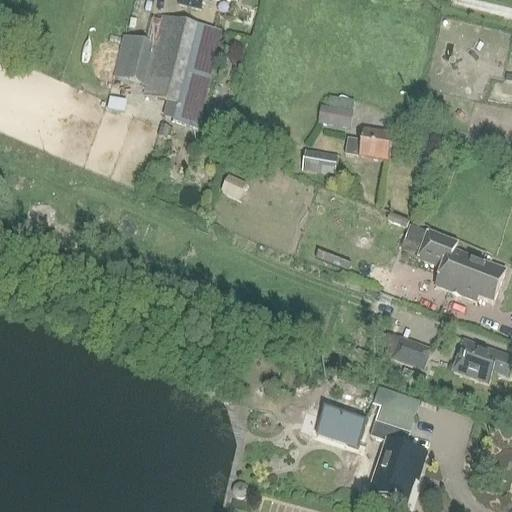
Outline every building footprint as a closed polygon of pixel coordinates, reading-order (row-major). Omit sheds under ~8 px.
[(213,0),(219,1),(219,0),(232,0),(237,1),(236,0),(179,0),(178,5),(200,10),(202,0),(213,0)] [(223,33),(163,18),(144,96),(167,102),(162,118),(173,121),(173,123),(198,131),(223,33)] [(153,46),(124,38),(113,79),(142,87),(153,46)] [(488,96),(511,97),(511,83),(489,82),(488,96)] [(353,113),(322,108),(319,124),(350,129),(353,113)] [(362,143),(348,141),(346,157),(388,164),(393,136),(364,131),(362,143)] [(338,159),(306,153),(302,174),(334,180),(338,159)] [(261,170),(257,181),(287,191),(291,180),(261,170)] [(221,194),(240,202),(247,186),(228,177),(221,194)] [(478,299),(493,305),(506,272),(455,252),(458,245),(429,234),(420,256),(444,266),(435,288),(476,304),(478,299)] [(392,362),(423,373),(431,352),(399,341),(392,362)] [(489,386),(493,375),(510,381),(511,375),(511,364),(508,363),(509,360),(463,344),(453,373),(489,386)] [(410,435),(419,403),(377,391),(373,407),(380,409),(375,424),(370,438),(390,445),(373,494),(404,504),(415,472),(420,473),(425,456),(405,449),(410,435)] [(324,411),(316,437),(357,450),(365,425),(324,411)]
